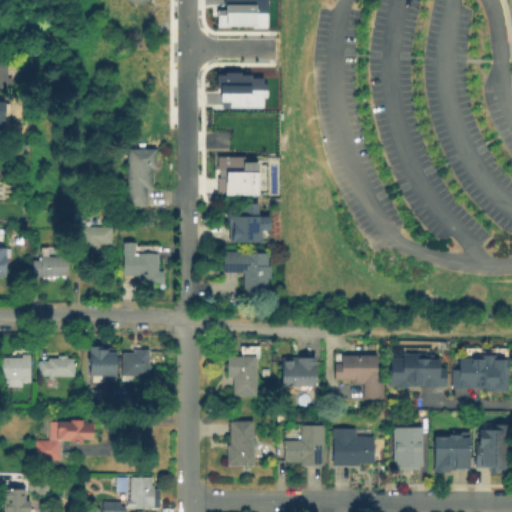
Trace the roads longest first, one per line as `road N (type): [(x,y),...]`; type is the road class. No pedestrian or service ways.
road 1 (track): [(509,331),(276,331),(183,320)]
road 2 (residential): [(391,500),(186,499)]
road 3 (residential): [(183,320),(0,314)]
road 4 (residential): [(183,320),(186,499)]
road 5 (residential): [(185,0),(185,132)]
road 6 (residential): [(511,500),(391,500)]
